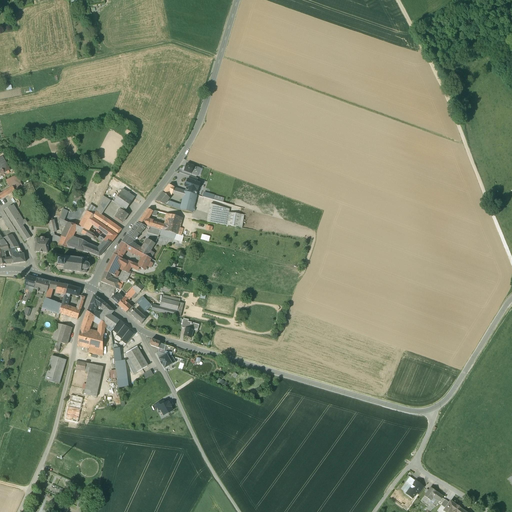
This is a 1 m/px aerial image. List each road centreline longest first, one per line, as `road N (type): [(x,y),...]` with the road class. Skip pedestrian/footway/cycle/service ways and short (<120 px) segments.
road 1 (tertiary): [(429,412),(143,331)]
road 2 (track): [(397,0),(445,91),(511,265)]
road 3 (track): [(466,148),(220,56)]
road 4 (track): [(220,57),(170,40),(0,79)]
road 5 (unclassified): [(180,157),(237,0)]
road 6 (residential): [(91,287),(180,157)]
road 7 (tertiary): [(511,298),(448,397),(429,412)]
road 8 (residential): [(91,287),(57,418)]
